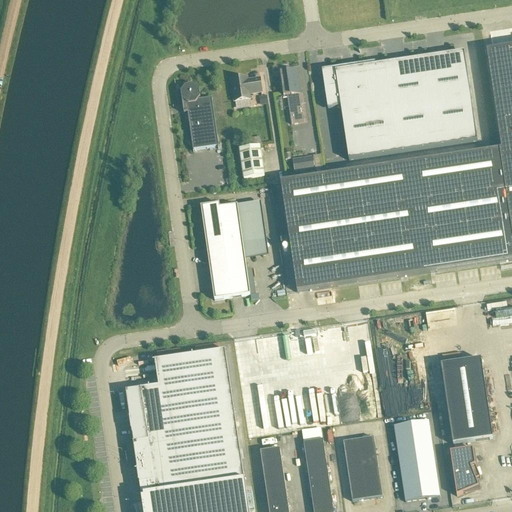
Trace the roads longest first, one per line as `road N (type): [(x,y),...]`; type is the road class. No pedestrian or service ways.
road 1 (track): [(115,0),(61,274),(30,511)]
road 2 (unclassified): [(193,331),(160,76),(184,62),(315,43)]
road 3 (unclassified): [(193,331),(511,285)]
road 4 (unclassified): [(121,511),(101,358),(114,344),(193,331)]
road 5 (unclassified): [(315,43),(511,14)]
